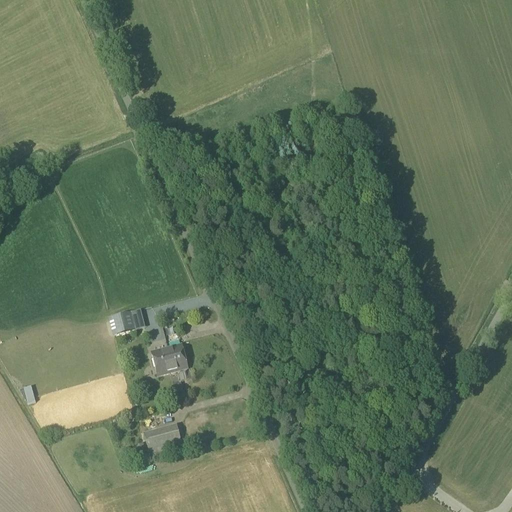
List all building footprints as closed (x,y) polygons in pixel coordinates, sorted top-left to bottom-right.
[(114,338),(127,335),(122,317),(109,320),(114,338)] [(170,375),(187,370),(181,346),(168,350),(170,358),(170,360),(167,361),(170,375)] [(170,360),(170,358),(168,350),(151,354),(157,378),(170,375),(167,361),(170,360)] [(28,404),(36,403),(33,385),(25,386),(28,404)] [(184,455),(176,426),(144,435),(150,460),(171,454),(172,458),(184,455)] [(452,477),(447,483),(454,489),(459,484),(452,477)]
